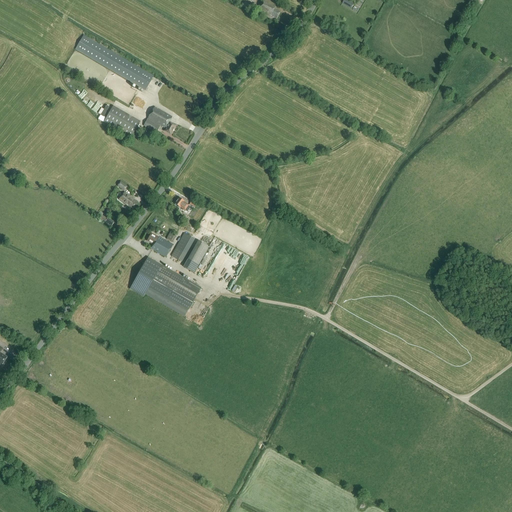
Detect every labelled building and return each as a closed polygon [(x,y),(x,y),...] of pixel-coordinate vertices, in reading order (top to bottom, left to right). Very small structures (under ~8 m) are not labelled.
[(276,19),(280,12),(274,9),(276,5),(265,0),(264,0),(259,11),(270,17),(270,16),(276,19)] [(347,0),(344,0),(342,4),(351,9),(354,4),(347,0)] [(145,90),(153,77),(83,36),(75,49),(145,90)] [(140,122),(113,107),(103,123),(130,138),(140,122)] [(170,135),(176,126),(169,122),(172,118),(154,107),(143,126),(156,133),(160,127),(162,127),(166,129),(164,131),(170,135)] [(127,186),(121,181),(117,186),(124,191),(127,186)] [(133,209),(138,203),(124,193),(119,199),(128,206),(129,206),(133,209)] [(185,211),(189,206),(184,202),(184,201),(182,200),(179,198),(177,201),(176,201),(175,203),(175,204),(179,208),(180,207),(185,211)] [(102,216),(100,218),(109,225),(111,221),(107,218),(107,219),(102,216)] [(171,232),(167,239),(173,242),(176,235),(171,232)] [(166,258),(173,245),(158,237),(151,233),(147,241),(153,245),(151,249),(166,258)] [(182,262),(195,240),(185,234),(172,256),(182,262)] [(208,247),(200,242),(186,267),(194,272),(208,247)] [(185,317),(201,289),(148,258),(130,289),(143,297),(145,294),(185,317)]
